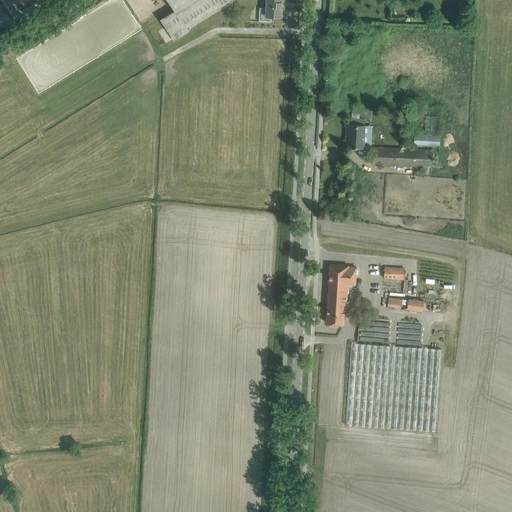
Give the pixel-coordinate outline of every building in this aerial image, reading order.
[(168,0),(175,11),(160,19),(173,41),(189,31),(186,28),(231,0),(168,0)] [(259,21),(271,22),(271,17),(281,18),(282,0),(267,0),(267,8),(259,8),(259,21)] [(418,113),(426,114),(427,105),(418,105),(418,113)] [(346,147),(363,148),(364,125),(364,120),(348,119),(348,125),(347,125),(346,147)] [(416,145),(436,147),(436,146),(440,146),(440,136),(417,134),(417,135),(414,135),(414,144),(416,144),(416,145)] [(426,166),(432,167),(434,150),(410,148),(383,148),(373,148),(373,164),(383,165),(426,168),(426,166)] [(327,323),(343,324),(344,311),(345,311),(347,284),(355,285),(356,268),(348,267),(348,266),(330,264),(327,323)] [(384,278),(404,279),(405,268),(385,267),(384,278)] [(407,309),(423,312),(423,310),(433,312),(434,302),(424,301),(409,298),(408,300),(403,299),(403,300),(389,297),(388,306),(401,308),(402,304),(408,305),(407,309)] [(441,349),(351,343),(346,425),(435,431),(441,349)]
